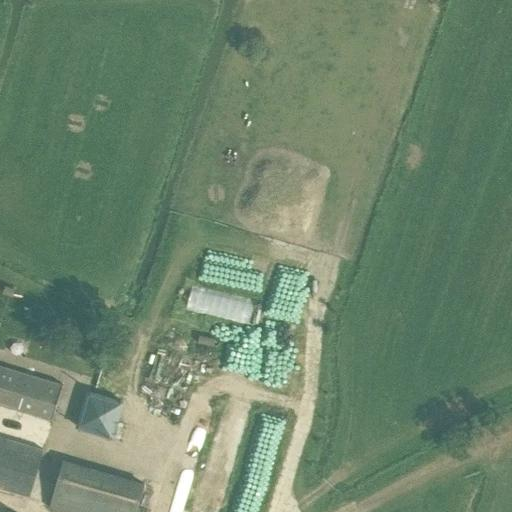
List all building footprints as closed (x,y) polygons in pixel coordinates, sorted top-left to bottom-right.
[(195,281),(188,306),(251,324),(258,299),(195,281)] [(235,342),(209,334),(203,354),(230,361),(235,342)] [(0,403),(5,405),(16,368),(0,363),(0,403)] [(16,368),(5,405),(52,420),(63,382),(16,368)] [(124,404),(90,393),(79,428),(114,438),(124,404)] [(0,487),(30,496),(44,448),(0,435),(0,487)] [(74,511),(135,511),(144,483),(66,459),(52,505),(74,511)]
